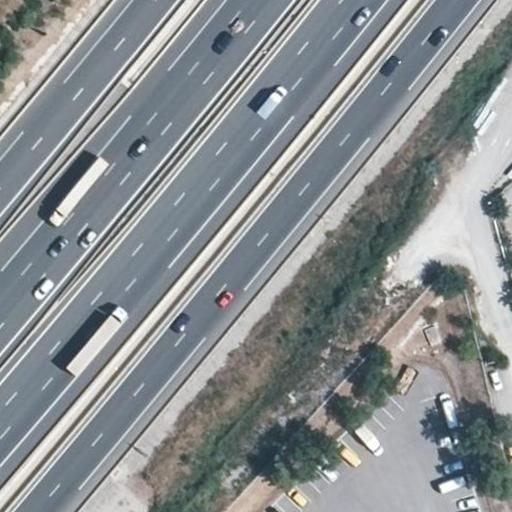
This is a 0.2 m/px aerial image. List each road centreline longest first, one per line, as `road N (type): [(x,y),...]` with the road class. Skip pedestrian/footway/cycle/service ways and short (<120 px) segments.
road 1 (motorway): [(36,511),(457,0)]
road 2 (motorway): [(0,425),(352,0)]
road 3 (motorway): [(259,0),(0,312)]
road 4 (motorway): [(154,0),(0,186)]
road 5 (residential): [(511,376),(462,177)]
